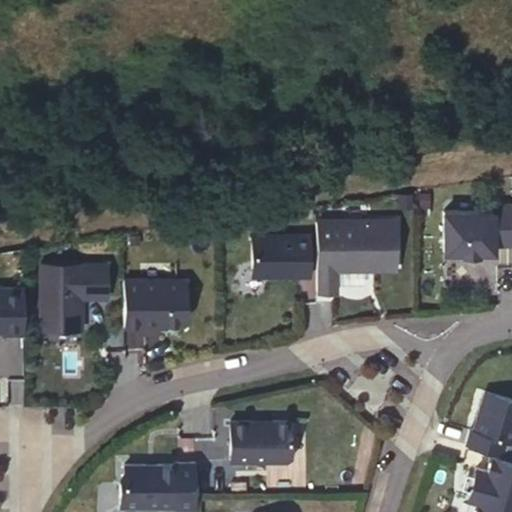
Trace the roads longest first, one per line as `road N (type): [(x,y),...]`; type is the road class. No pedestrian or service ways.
road 1 (residential): [(41,511),(88,437),(196,373),(488,324)]
road 2 (residential): [(488,324),(441,361),(386,511)]
